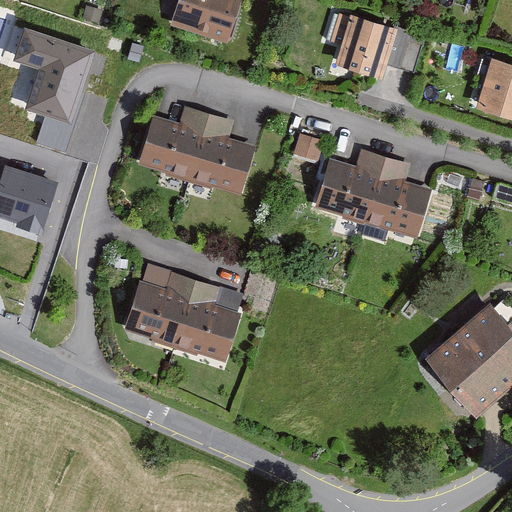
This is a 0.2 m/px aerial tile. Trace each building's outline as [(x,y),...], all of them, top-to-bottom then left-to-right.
[(246,0),(180,0),(171,27),(231,47),(246,0)] [(401,31),(356,17),(341,66),(386,80),(401,31)] [(26,109),(71,123),(95,50),(24,27),(14,59),(39,67),(26,109)] [(511,63),(492,57),(476,106),(511,117),(511,63)] [(179,124),(154,117),(140,163),(241,194),(255,146),(230,138),(236,120),(185,105),(179,124)] [(300,132),(293,155),(317,162),(324,140),(300,132)] [(360,168),(332,160),(317,208),(419,239),(433,191),(405,182),(410,165),(365,151),(360,168)] [(0,217),(43,231),(59,180),(5,163),(2,174),(0,173),(0,217)] [(494,197),(511,202),(511,187),(498,183),(494,197)] [(142,280),(140,279),(124,329),(152,338),(151,341),(198,355),(199,352),(227,361),(242,313),(238,312),(244,294),(224,288),(147,264),(142,280)] [(511,326),(491,302),(426,357),(477,417),(511,386),(511,326)]
